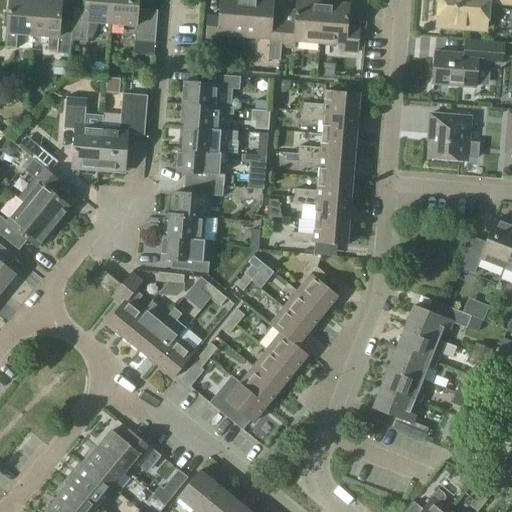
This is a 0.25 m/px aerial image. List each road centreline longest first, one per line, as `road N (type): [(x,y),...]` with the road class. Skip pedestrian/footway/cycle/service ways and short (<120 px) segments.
road 1 (residential): [(39,306),(92,240),(149,201),(166,0)]
road 2 (residential): [(344,511),(314,478),(378,297),(388,184)]
road 3 (residential): [(286,511),(120,376)]
road 4 (residential): [(395,0),(402,9),(388,184)]
road 5 (residential): [(120,376),(7,511)]
road 6 (residential): [(511,194),(388,184)]
